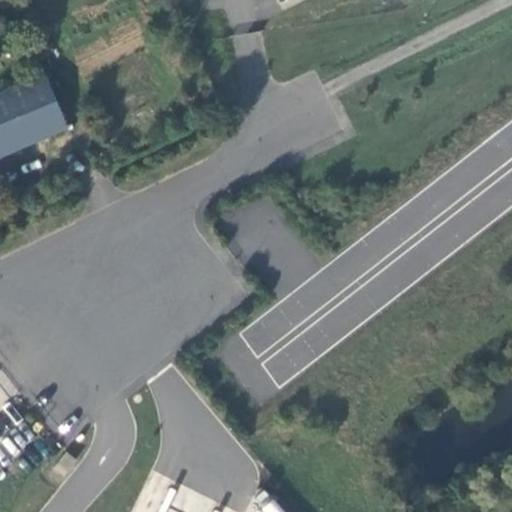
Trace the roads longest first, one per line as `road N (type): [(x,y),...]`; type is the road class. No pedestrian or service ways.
road 1 (residential): [(0,299),(73,385),(206,288),(154,202)]
road 2 (residential): [(345,100),(154,202)]
road 3 (residential): [(154,202),(0,281)]
road 4 (unknown): [(288,133),(244,60),(239,0)]
